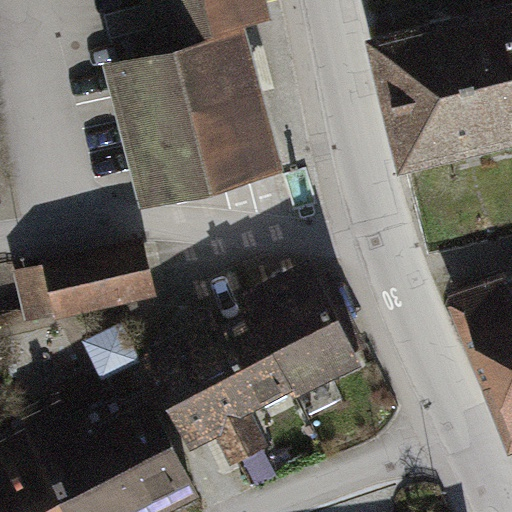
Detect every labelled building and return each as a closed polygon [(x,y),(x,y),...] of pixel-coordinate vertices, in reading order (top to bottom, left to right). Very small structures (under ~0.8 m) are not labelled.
[(156,0),(165,34),(115,47),(151,189),(270,160),(244,56),(234,14),(230,0),(156,0)] [(511,0),(501,0),(369,30),(395,146),(511,119),(511,0)] [(140,235),(21,262),(32,309),(151,282),(140,235)] [(307,251),(245,282),(251,298),(292,375),(296,384),(358,353),(307,251)] [(511,267),(458,288),(490,377),(511,368),(511,267)] [(205,296),(138,331),(191,432),(219,417),(234,445),(262,430),(246,399),(292,375),(251,298),(216,316),(205,296)] [(93,341),(111,379),(146,363),(128,324),(93,341)] [(511,368),(490,377),(511,435),(511,368)] [(58,385),(20,404),(23,422),(69,511),(146,511),(200,486),(149,380),(74,417),(58,385)] [(0,511),(69,511),(23,422),(0,434),(0,511)]
